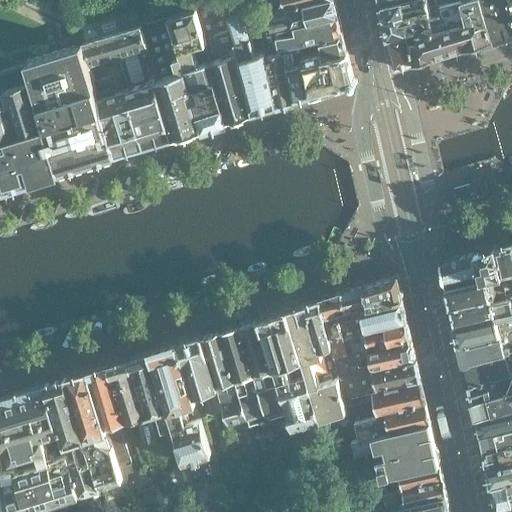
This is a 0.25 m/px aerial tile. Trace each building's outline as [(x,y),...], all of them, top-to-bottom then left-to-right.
[(8,0),(0,0),(0,186),(4,185),(32,176),(79,162),(116,151),(95,80),(91,66),(84,42),(27,59),(8,0)] [(285,0),(287,5),(309,0),(251,0),(255,13),(261,12),(259,3),(270,0),(285,0)] [(338,13),(334,0),(309,0),(287,5),(264,11),(268,28),(291,23),(338,13)] [(429,7),(427,0),(397,0),(382,4),(385,17),(429,7)] [(466,20),(461,0),(445,0),(446,4),(429,7),(385,17),(389,37),(407,33),(433,28),(433,29),(466,20)] [(465,46),(494,37),(495,36),(483,0),(461,0),(466,20),(433,29),(433,28),(407,33),(414,61),(435,55),(434,55),(465,46)] [(511,0),(483,0),(495,36),(511,30),(511,0)] [(227,117),(209,61),(212,60),(211,58),(198,62),(192,42),(206,38),(197,5),(140,23),(148,47),(174,133),(202,125),(227,118),(227,117)] [(148,47),(140,23),(136,9),(117,15),(121,30),(101,35),(97,21),(79,26),(84,42),(91,66),(119,57),(148,47)] [(277,102),(264,50),(255,52),(242,9),(229,13),(227,13),(231,27),(253,109),(277,102)] [(342,31),(338,13),(291,23),(293,31),(280,34),(283,45),(301,41),(321,36),(342,31)] [(253,109),(231,27),(214,31),(220,55),(211,58),(212,60),(209,61),(227,117),(253,109)] [(347,50),(342,31),(321,36),(325,56),(347,50)] [(396,67),(414,61),(407,33),(389,37),(396,67)] [(353,76),(347,50),(325,56),(321,36),(301,41),(313,92),(324,89),(350,81),(353,76)] [(313,92),(301,41),(283,45),(295,97),(313,92)] [(295,97),(283,45),(264,49),(264,50),(277,102),(295,97)] [(174,133),(148,47),(119,57),(128,87),(134,105),(145,142),(174,133)] [(116,151),(145,142),(134,105),(124,109),(112,74),(95,80),(116,151)] [(443,85),(427,87),(429,108),(446,107),(443,85)] [(476,195),(484,192),(481,184),(473,187),(472,183),(455,189),(459,204),(477,199),(476,195)] [(511,239),(495,245),(502,271),(507,291),(511,289),(511,239)] [(502,271),(495,245),(475,251),(481,276),(502,271)] [(481,276),(475,251),(452,257),(452,258),(445,259),(446,261),(443,266),(441,266),(446,285),(481,276)] [(502,271),(481,276),(446,285),(450,304),(507,291),(502,271)] [(402,297),(397,275),(394,276),(364,285),(369,304),(402,297)] [(369,304),(364,285),(342,291),(346,310),(369,304)] [(455,322),(511,308),(511,289),(507,291),(450,304),(455,322)] [(346,310),(342,291),(320,298),(324,315),(346,310)] [(407,317),(403,297),(402,297),(369,304),(346,310),(324,315),(329,335),(346,331),(407,317)] [(329,335),(324,315),(320,298),(307,302),(319,348),(331,345),(329,335)] [(345,409),(336,369),(316,375),(311,357),(321,354),(319,348),(307,302),(288,308),(319,416),(345,409)] [(319,416),(288,308),(259,317),(274,365),(278,378),(286,403),(292,425),(313,419),(315,426),(321,424),(319,416)] [(511,330),(511,308),(455,322),(460,343),(511,330)] [(274,365),(259,317),(240,323),(265,409),(286,403),(278,378),(266,381),(262,368),(274,365)] [(412,337),(407,317),(346,331),(348,341),(365,337),(367,347),(412,337)] [(265,409),(240,323),(221,329),(246,415),(265,409)] [(246,415),(221,329),(203,335),(218,384),(229,420),(246,415)] [(465,364),(511,351),(511,330),(460,343),(465,363),(465,364)] [(218,384),(203,335),(178,342),(192,392),(218,384)] [(430,419),(421,377),(416,357),(412,337),(367,347),(333,355),(336,369),(345,409),(347,419),(354,417),(358,436),(430,419)] [(55,347),(52,339),(46,342),(48,349),(55,347)] [(196,465),(202,464),(201,462),(207,452),(209,452),(192,392),(178,342),(151,350),(173,424),(183,459),(186,459),(196,464),(196,465)] [(173,424),(151,350),(131,356),(147,412),(156,409),(161,427),(173,424)] [(511,371),(511,351),(465,364),(465,365),(470,383),(511,371)] [(147,412),(131,356),(110,363),(126,418),(137,415),(147,450),(158,447),(147,412)] [(126,418),(110,363),(89,369),(106,429),(112,447),(113,454),(125,450),(124,444),(128,443),(124,430),(121,430),(117,429),(115,421),(126,418)] [(106,429),(89,369),(67,376),(101,486),(121,480),(113,454),(112,447),(104,450),(102,441),(99,442),(95,432),(106,429)] [(511,389),(511,371),(470,383),(470,384),(473,400),(473,401),(511,389)] [(101,486),(67,376),(46,382),(60,428),(63,440),(78,436),(76,439),(76,443),(76,447),(78,457),(69,460),(73,473),(79,492),(101,486)] [(14,511),(79,492),(73,473),(69,460),(67,453),(48,458),(41,434),(60,428),(46,382),(28,388),(28,387),(27,388),(0,395),(0,485),(7,511),(14,511)] [(511,407),(511,389),(473,401),(477,417),(511,407)] [(481,433),(511,425),(511,407),(477,417),(481,433)] [(430,419),(358,436),(351,437),(360,478),(385,472),(440,461),(430,419)] [(484,450),(511,442),(511,425),(481,433),(484,450)] [(511,442),(484,450),(488,466),(511,459),(511,442)] [(511,459),(488,466),(492,483),(498,507),(511,502),(511,459)] [(444,478),(440,461),(385,472),(387,485),(381,487),(382,491),(389,490),(399,487),(444,478)] [(447,493),(444,478),(399,487),(402,502),(447,493)] [(391,504),(389,490),(382,491),(363,495),(366,509),(391,504)] [(402,502),(391,504),(366,509),(366,511),(451,511),(447,493),(402,502)] [(511,511),(511,502),(498,507),(498,511),(511,511)]
